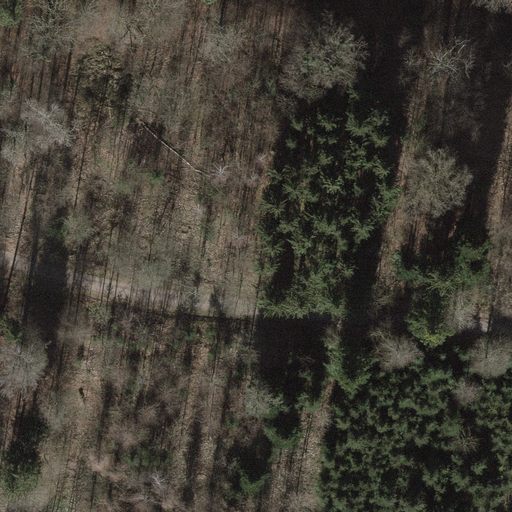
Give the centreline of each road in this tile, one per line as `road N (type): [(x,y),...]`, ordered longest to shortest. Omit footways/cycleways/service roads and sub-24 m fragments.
road 1 (track): [(0,258),(322,321),(511,329)]
road 2 (track): [(511,75),(153,0)]
